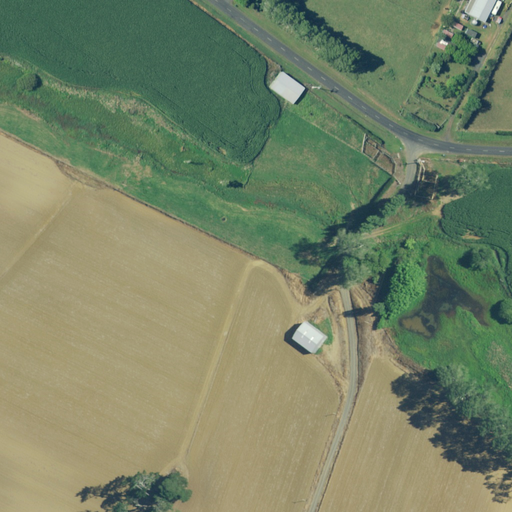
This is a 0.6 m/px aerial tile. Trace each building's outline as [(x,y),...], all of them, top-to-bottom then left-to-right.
[(494,0),(469,0),(463,12),(483,22),(494,0)] [(462,26),(454,21),(451,26),(459,31),(462,26)] [(475,32),(467,28),(465,33),(473,37),(475,32)] [(452,33),(443,29),(441,34),(450,38),(452,33)] [(446,46),(437,42),(435,47),(444,51),(446,46)] [(303,88),(281,72),(269,87),(291,104),(303,88)] [(328,336),(308,322),(296,338),(315,353),(328,336)]
